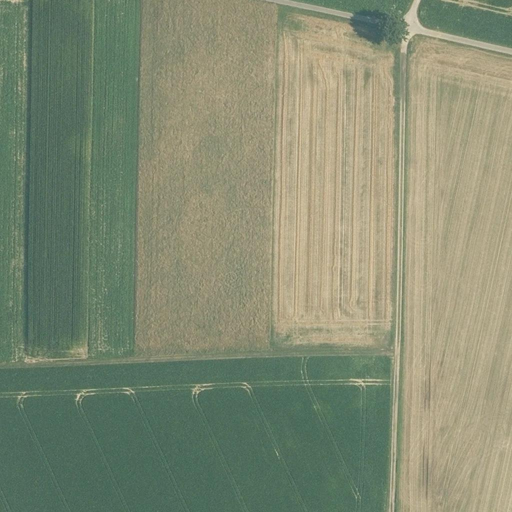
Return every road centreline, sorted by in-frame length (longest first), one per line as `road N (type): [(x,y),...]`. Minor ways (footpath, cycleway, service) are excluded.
road 1 (track): [(397,511),(409,26)]
road 2 (track): [(267,0),(409,26)]
